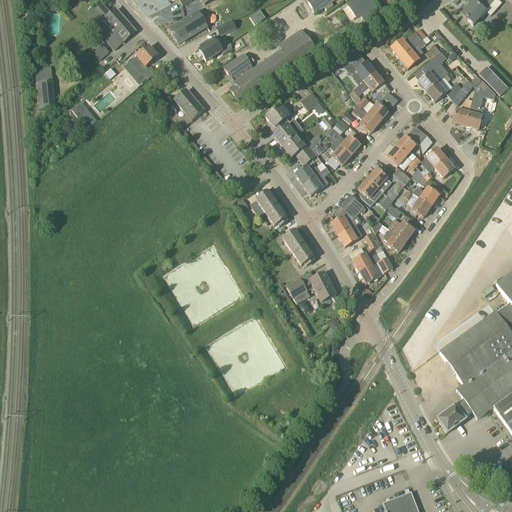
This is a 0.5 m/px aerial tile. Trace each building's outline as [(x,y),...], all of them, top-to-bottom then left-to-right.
[(306,0),(306,1),(315,15),(324,9),(326,12),(333,7),(331,4),(336,0),(306,0)] [(376,13),(367,0),(357,0),(352,4),(364,21),(376,13)] [(496,0),(484,0),(478,8),(473,3),(461,17),(469,23),(473,27),(485,13),(490,18),(502,5),(496,0)] [(116,11),(110,16),(102,6),(90,17),(98,27),(108,39),(105,41),(114,52),(135,33),(116,11)] [(68,23),(72,20),(63,10),(59,13),(68,23)] [(169,32),(178,46),(212,26),(214,29),(222,24),(219,18),(217,19),(212,11),(201,18),(198,14),(169,32)] [(259,11),(249,18),(255,27),(265,20),(259,11)] [(216,30),(220,37),(234,30),(231,23),(216,30)] [(391,51),(399,62),(422,43),(426,39),(419,31),(403,44),(401,42),(391,51)] [(313,50),(308,42),(301,32),(279,47),(282,52),(254,72),(243,57),(224,70),(235,87),(229,91),(237,102),(243,98),(246,102),(316,54),(321,50),(318,46),(313,50)] [(217,47),(220,44),(216,38),(213,41),(212,40),(200,49),(201,51),(199,53),(196,56),(199,61),(203,58),(206,63),(220,53),(223,56),(231,51),(231,46),(221,53),(217,47)] [(419,51),(420,50),(425,47),(422,43),(399,62),(408,72),(419,63),(417,60),(423,55),(419,51)] [(99,63),(109,55),(102,47),(92,55),(99,63)] [(151,69),(148,71),(146,68),(157,59),(148,48),(130,65),(141,78),(143,76),(148,82),(156,75),(151,69)] [(431,63),(440,55),(435,48),(425,56),(431,63)] [(456,57),(454,54),(447,59),(450,63),(456,57)] [(441,55),(440,55),(431,63),(431,64),(425,68),(430,74),(418,84),(426,94),(437,85),(444,79),(436,70),(447,61),(441,55)] [(359,88),(375,75),(366,65),(356,73),(351,68),(340,77),(345,83),(352,78),(359,88)] [(487,68),(479,76),(500,98),(508,90),(487,68)] [(358,99),(369,91),(372,95),(383,86),(375,75),(359,88),(360,88),(349,96),(357,107),(361,103),(358,99)] [(453,79),(450,75),(444,79),(448,84),(453,79)] [(458,108),(467,96),(473,88),(468,82),(461,91),(453,101),(451,103),(458,108)] [(468,115),(465,128),(478,132),(483,113),(480,112),(484,98),(483,95),(488,90),(482,83),(475,90),(474,95),(469,115),(468,115)] [(53,85),(36,86),(39,111),(55,107),(53,85)] [(446,96),(439,88),(437,85),(426,94),(435,105),(446,96)] [(461,91),(457,86),(447,94),(453,101),(461,91)] [(388,95),(389,95),(390,94),(386,89),(377,95),(381,99),(384,99),(388,95)] [(176,114),(170,106),(164,111),(178,127),(179,127),(182,131),(191,123),(192,124),(192,123),(203,113),(204,114),(204,113),(205,113),(186,92),(179,99),(174,102),(185,117),(181,120),(175,114),(176,114)] [(300,104),(308,114),(319,105),(312,95),(300,104)] [(343,104),(349,100),(346,95),(340,98),(343,104)] [(398,103),(389,95),(388,95),(384,99),(381,99),(393,109),(398,103)] [(357,108),(362,112),(369,103),(364,100),(357,108)] [(82,103),(72,111),(88,130),(97,122),(82,103)] [(368,117),(378,126),(387,116),(376,106),(368,117)] [(284,123),(286,121),(288,119),(279,108),(265,119),(270,125),(268,127),(271,132),(284,123)] [(368,117),(362,112),(357,108),(352,114),(362,124),(359,127),(370,136),(378,126),(368,117)] [(465,128),(468,115),(456,111),(452,125),(465,128)] [(340,120),(348,127),(353,122),(345,115),(340,120)] [(332,120),(327,124),(331,128),(335,124),(332,120)] [(273,139),(282,150),(296,139),(296,138),(303,133),(294,121),(289,125),(286,121),(284,123),(271,132),(275,137),(273,139)] [(335,129),(332,132),(339,138),(342,135),(335,129)] [(340,149),(351,158),(360,148),(349,139),(345,143),(339,138),(332,132),(327,138),(335,144),(334,144),(340,149)] [(420,146),(427,139),(420,133),(412,142),(419,148),(420,147),(420,146)] [(299,162),(311,153),(307,147),(305,149),(296,139),(282,150),(282,151),(281,152),(285,157),(286,155),(290,161),(295,157),(299,162)] [(415,148),(405,140),(404,139),(395,150),(406,159),(415,148)] [(420,147),(422,157),(432,145),(427,139),(420,146),(420,147)] [(43,148),(43,147),(39,142),(38,143),(33,147),(37,152),(43,148)] [(329,150),(335,155),(331,159),(342,169),(351,158),(340,149),(334,144),(329,150)] [(397,169),(406,159),(395,150),(387,160),(397,169)] [(435,170),(446,161),(437,151),(426,160),(420,165),(424,169),(425,171),(420,175),(423,180),(429,175),(435,170)] [(311,153),(299,162),(304,168),(316,159),(311,153)] [(412,164),(416,168),(420,163),(416,160),(412,164)] [(446,161),(435,170),(443,181),(454,172),(446,161)] [(316,169),(310,174),(306,169),(295,177),(303,188),(320,175),(316,169)] [(320,175),(303,188),(311,199),(328,186),(323,180),(330,175),(326,170),(320,175)] [(410,181),(405,177),(398,171),(394,176),(399,181),(406,187),(410,181)] [(367,182),(378,191),(387,181),(376,172),(367,182)] [(427,183),(423,180),(420,175),(417,173),(411,180),(423,189),(427,183)] [(427,183),(432,179),(429,175),(423,180),(427,183)] [(398,183),(391,191),(397,196),(406,187),(399,181),(398,183)] [(358,192),(363,196),(359,199),(370,209),(382,195),(378,191),(367,182),(358,192)] [(418,190),(416,192),(411,189),(408,193),(412,197),(413,197),(419,202),(430,210),(439,198),(427,190),(424,195),(418,190)] [(266,192),(258,198),(259,200),(256,202),(265,216),(279,206),(274,199),(272,201),(266,192)] [(387,199),(392,204),(396,199),(390,193),(385,198),(387,199)] [(404,199),(408,202),(412,197),(408,193),(404,199)] [(331,227),(338,239),(356,228),(355,227),(355,228),(351,222),(352,221),(353,222),(360,214),(362,216),(365,212),(363,210),(364,210),(353,201),(343,212),(340,210),(335,216),(340,221),(331,227)] [(419,202),(413,210),(412,212),(423,220),(430,210),(419,202)] [(279,206),(265,216),(274,229),(278,226),(279,229),(288,223),(282,215),(284,213),(279,206)] [(390,217),(394,211),(390,208),(386,214),(390,217)] [(377,224),(379,221),(372,216),(367,221),(372,230),(377,224)] [(402,225),(401,227),(394,222),(388,231),(390,233),(389,233),(394,236),(406,245),(414,233),(402,225)] [(378,224),(377,224),(372,230),(375,237),(382,227),(378,224)] [(357,242),(356,241),(361,238),(356,228),(338,239),(345,250),(357,242)] [(292,255),(306,245),(301,238),(299,240),(293,231),(285,237),(287,239),(283,241),(292,255)] [(406,245),(394,236),(389,233),(383,241),(388,245),(387,247),(398,255),(406,245)] [(368,246),(376,241),(373,234),(371,235),(365,239),(364,239),(368,246)] [(371,251),(376,248),(380,246),(376,241),(368,246),(371,251)] [(306,245),(292,255),(301,268),(305,266),(306,268),(315,262),(309,254),(311,252),(306,245)] [(371,268),(379,264),(375,257),(367,261),(365,257),(353,264),(359,276),(372,269),(371,268)] [(359,276),(366,287),(378,280),(392,271),(386,260),(379,264),(371,268),(372,269),(359,276)] [(511,274),(495,287),(509,306),(496,315),(495,314),(439,354),(461,386),(511,349),(511,274)] [(321,305),(336,297),(324,275),(310,282),(321,305)] [(306,293),(300,282),(286,290),(292,301),(306,293)] [(327,327),(334,333),(340,327),(333,320),(327,327)] [(493,410),(497,416),(511,405),(511,349),(461,386),(463,388),(456,393),(463,402),(455,408),(437,421),(447,435),(465,422),(471,414),(477,422),(493,410)] [(511,405),(497,416),(511,436),(511,405)] [(417,511),(411,494),(383,505),(385,511),(417,511)]
